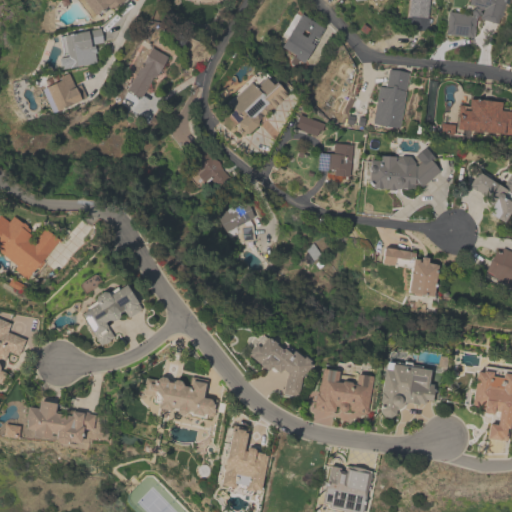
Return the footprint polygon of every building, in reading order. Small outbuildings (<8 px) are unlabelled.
[(121,0),(109,10),(105,5),(93,15),(93,14),(90,16),(77,0),(121,0)] [(427,0),(425,17),(407,15),(408,0),(427,0)] [(466,3),(466,0),(504,0),(498,24),(477,18),(479,13),(474,17),(472,37),(443,34),(446,11),(470,14),(470,12),(469,11),(474,6),(466,3)] [(302,62),(292,56),(293,55),(279,46),(299,13),(323,28),(302,62)] [(94,61),(58,69),(55,58),(58,57),(60,51),(58,36),(98,28),(101,41),(91,44),(91,45),(92,45),(94,52),(92,52),(94,61)] [(165,56),(153,77),(151,76),(138,97),(125,89),(149,46),(165,56)] [(398,127),(371,123),(376,85),(384,86),(386,69),(407,72),(398,127)] [(84,96),(54,110),(53,109),(50,111),(40,89),(44,88),(43,86),(58,79),(57,76),(66,72),(72,86),(78,83),(84,96)] [(246,133),(238,133),(235,129),(235,121),(239,118),(225,103),(248,81),(252,86),(263,76),(270,84),(273,81),(286,94),(270,109),(268,108),(256,119),(255,124),(246,133)] [(511,107),(511,133),(455,128),(456,113),(461,113),(461,109),(462,109),(462,105),(466,106),(467,98),(499,101),(499,110),(503,110),(504,107),(511,107)] [(347,176),(332,175),(332,169),(325,169),(327,153),(331,153),(332,143),(350,144),(347,176)] [(439,170),(419,186),(417,184),(412,183),(412,187),(407,187),(407,188),(399,187),(399,188),(394,188),(393,189),(386,189),(384,187),(381,187),(379,188),(373,188),(371,186),(371,185),(366,180),(367,172),(367,170),(367,169),(368,159),(378,160),(378,155),(393,156),(393,161),(399,155),(408,155),(410,158),(414,163),(413,164),(415,165),(419,161),(414,155),(424,146),(435,160),(432,162),(439,170)] [(212,184),(212,150),(188,150),(188,184),(212,184)] [(511,176),(511,205),(501,222),(487,213),(490,209),(489,205),(490,204),(484,200),(486,197),(473,189),(473,190),(467,186),(468,186),(466,185),(475,170),(500,186),(508,174),(511,176)] [(253,215),(225,231),(215,214),(242,198),(253,215)] [(57,239),(40,260),(43,262),(37,269),(35,266),(25,278),(13,268),(15,265),(0,253),(0,216),(6,221),(10,215),(19,222),(21,222),(25,225),(25,226),(29,230),(27,233),(33,238),(42,227),(57,239)] [(409,267),(379,262),(382,246),(408,250),(407,251),(413,252),(412,258),(419,259),(419,256),(426,257),(425,262),(435,264),(430,295),(405,291),(409,267)] [(510,250),(511,246),(511,288),(490,277),(491,274),(484,270),(494,250),(497,252),(501,246),(510,250)] [(99,345),(79,313),(86,309),(84,306),(92,300),(93,295),(99,291),(105,292),(114,286),(116,289),(123,284),(139,308),(126,317),(121,309),(120,310),(118,311),(116,311),(116,317),(111,320),(106,319),(102,322),(111,336),(108,338),(109,339),(103,343),(102,342),(99,345)] [(0,319),(8,323),(5,331),(23,338),(17,355),(6,351),(2,360),(0,359),(0,370),(5,372),(0,384),(0,319)] [(281,393),(296,394),(299,376),(307,367),(309,364),(309,359),(303,354),(302,355),(293,348),(291,351),(284,345),(282,348),(281,347),(280,349),(273,344),(274,343),(267,337),(266,338),(264,337),(257,346),(254,344),(246,353),(249,356),(249,357),(265,370),(269,366),(277,372),(280,368),(285,372),(284,378),(283,378),(281,393)] [(377,411),(378,402),(377,401),(383,361),(387,362),(388,360),(402,362),(402,361),(409,362),(409,364),(419,365),(419,368),(428,369),(426,383),(431,384),(430,388),(431,388),(430,400),(423,399),(423,403),(416,402),(416,403),(402,401),(402,404),(400,406),(399,407),(397,408),(395,409),(393,409),(393,413),(389,416),(381,415),(377,411)] [(365,413),(354,411),(354,410),(347,409),(348,407),(346,407),(345,409),(344,410),(343,410),(341,411),(340,411),(338,410),(336,409),(335,407),(335,405),(333,405),(332,410),(326,409),(326,410),(312,408),(314,393),(316,393),(316,390),(315,390),(316,384),(317,384),(319,368),(336,371),(334,381),(339,382),(341,380),(348,382),(349,383),(353,384),(355,374),(370,376),(365,413)] [(474,371),(481,372),(481,370),(490,372),(489,376),(500,377),(501,373),(511,374),(511,394),(505,440),(484,437),(486,422),(494,423),(496,411),(492,410),(491,415),(479,413),(480,409),(469,407),(474,371)] [(205,379),(202,392),(201,392),(200,396),(215,399),(211,416),(204,415),(204,418),(190,415),(188,412),(184,412),(184,413),(181,415),(176,414),(174,410),(174,409),(168,408),(168,410),(155,407),(156,403),(152,402),(152,401),(151,401),(151,400),(151,399),(152,395),(142,394),(140,391),(143,377),(151,379),(154,378),(158,376),(163,377),(165,381),(169,382),(173,379),(178,379),(180,384),(187,386),(189,376),(205,379)] [(52,412),(68,415),(69,410),(71,411),(72,409),(86,412),(86,413),(93,414),(90,429),(80,427),(78,442),(66,440),(61,443),(56,442),(53,438),(53,433),(48,432),(47,438),(31,435),(31,429),(23,428),(24,419),(23,418),(25,406),(35,408),(37,400),(54,403),(52,412)] [(231,425),(245,428),(241,450),(244,450),(244,448),(246,447),(251,447),(253,449),(252,452),(253,452),(253,451),(262,453),(262,454),(265,455),(258,490),(252,489),(252,491),(250,491),(250,495),(224,490),(225,486),(218,484),(221,469),(220,468),(221,464),(222,464),(231,425)] [(357,511),(327,505),(327,502),(319,500),(322,481),(324,482),(327,465),(338,467),(337,470),(341,470),(342,465),(349,466),(350,465),(360,467),(360,469),(369,471),(366,485),(365,485),(362,501),(360,500),(357,511)]
